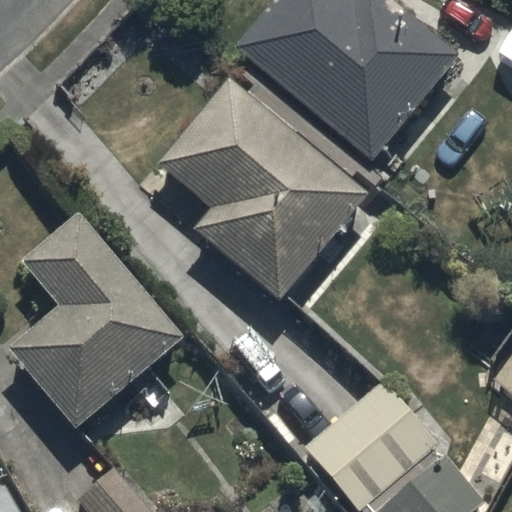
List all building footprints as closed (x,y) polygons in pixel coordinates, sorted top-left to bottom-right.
[(343,0),(268,0),(225,53),(365,167),(451,62),(375,0),(346,0),(345,2),(343,0)] [(362,201),(222,83),(151,167),(205,212),(187,234),(273,306),(362,201)] [(176,344),(71,219),(14,266),(52,311),(1,353),(68,433),(176,344)] [(376,387),(298,452),(348,511),(354,511),(358,510),(359,511),(472,511),(479,507),(427,451),(430,447),(376,387)] [(142,511),(106,470),(70,501),(79,511),(142,511)]
